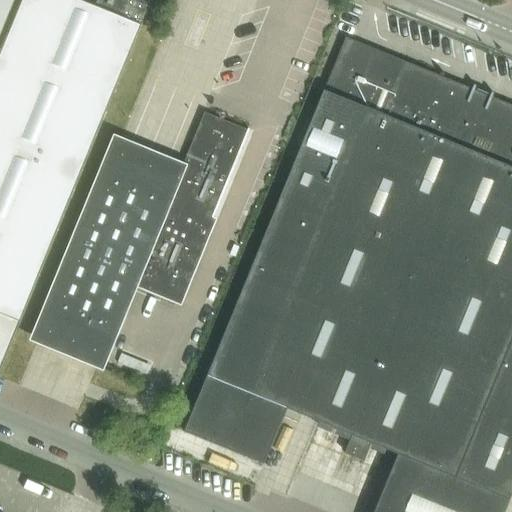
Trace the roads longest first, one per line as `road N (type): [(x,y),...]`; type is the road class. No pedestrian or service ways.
road 1 (unknown): [(313,0),(174,353)]
road 2 (unclassified): [(235,511),(0,415)]
